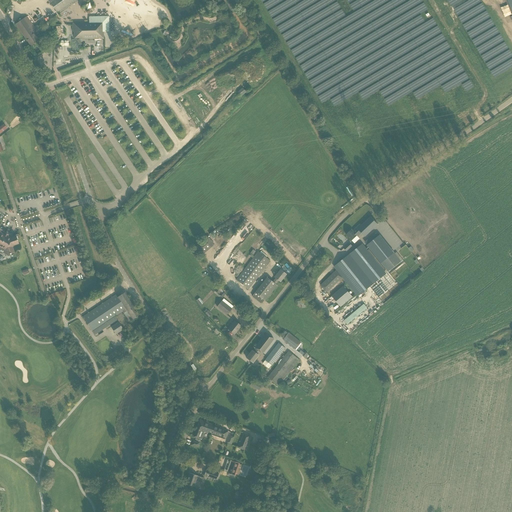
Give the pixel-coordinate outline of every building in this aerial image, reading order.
[(77,0),(48,0),(58,14),(59,13),(67,7),(77,0)] [(88,2),(84,5),(88,10),(92,6),(88,2)] [(80,22),(72,23),(73,32),(74,32),(74,35),(74,39),(78,38),(80,38),(81,38),(81,40),(104,39),(103,32),(109,32),(109,16),(88,17),(89,22),(80,22)] [(34,28),(26,17),(15,24),(23,35),(34,28)] [(34,28),(23,35),(30,46),(42,38),(40,35),(36,37),(33,33),(36,31),(34,28)] [(170,53),(169,53),(166,55),(169,61),(173,67),(175,66),(176,68),(179,67),(177,64),(173,58),(170,53)] [(246,92),(242,88),(237,92),(241,96),(246,92)] [(377,224),(374,221),(371,217),(361,226),(360,224),(353,231),(351,229),(346,235),(352,241),(355,237),(356,238),(361,233),(365,236),(377,224)] [(238,228),(240,230),(248,222),(246,220),(238,228)] [(0,231),(0,246),(5,249),(7,255),(14,253),(12,247),(14,247),(13,245),(19,243),(16,236),(11,238),(7,236),(8,234),(5,233),(4,235),(1,233),(0,231)] [(394,253),(380,235),(367,245),(381,263),(388,272),(401,262),(394,253)] [(208,236),(204,240),(204,239),(195,247),(201,255),(214,244),(208,236)] [(386,273),(362,244),(334,267),(336,270),(320,286),(327,293),(342,278),(357,297),(386,273)] [(261,251),(260,253),(258,251),(236,279),(248,289),(270,261),(266,258),(267,256),(261,251)] [(273,282),(267,277),(252,296),(261,303),(264,300),(265,301),(277,285),(275,284),(278,280),(280,282),(286,274),(280,269),(274,277),(275,278),(273,282)] [(339,307),(352,298),(343,286),(330,296),(339,307)] [(115,294),(82,317),(91,331),(92,331),(114,316),(122,311),(123,313),(126,311),(128,315),(126,317),(129,322),(140,314),(125,292),(121,295),(117,297),(115,294)] [(231,309),(227,306),(222,301),(217,307),(227,315),(231,309)] [(179,302),(163,311),(177,334),(193,324),(179,302)] [(364,304),(344,321),(347,325),(367,308),(364,304)] [(234,321),(231,325),(228,329),(230,331),(234,334),(241,326),(234,321)] [(123,329),(120,325),(118,322),(111,327),(116,334),(123,329)] [(287,332),(282,339),(292,347),(297,340),(287,332)] [(274,339),(266,333),(254,347),(255,348),(253,351),(252,350),(246,358),(253,363),(259,355),(260,353),(262,354),(274,339)] [(223,349),(208,338),(197,353),(200,355),(195,363),(197,364),(195,367),(204,374),(223,349)] [(265,360),(262,364),(269,369),(285,348),(278,343),(265,360)] [(288,351),(270,374),(266,371),(263,374),(278,386),(299,359),(288,351)] [(309,364),(307,367),(321,375),(322,372),(309,364)] [(214,426),(209,424),(200,420),(194,436),(196,437),(195,439),(199,441),(200,438),(201,439),(204,432),(211,434),(214,426)] [(227,431),(214,426),(211,434),(224,439),(227,431)] [(244,433),(238,448),(244,450),(250,436),(244,433)] [(229,435),(226,442),(231,444),(234,437),(229,435)] [(228,459),(227,460),(226,464),(224,471),(228,472),(227,473),(235,476),(239,463),(228,459)] [(208,467),(207,470),(206,470),(204,475),(216,479),(218,474),(213,472),(214,469),(208,467)] [(197,476),(190,473),(186,483),(187,484),(187,485),(190,486),(190,485),(194,486),(196,480),(202,482),(203,478),(197,476)]
